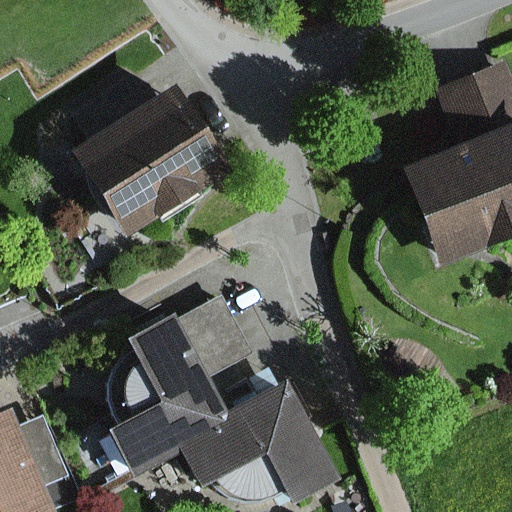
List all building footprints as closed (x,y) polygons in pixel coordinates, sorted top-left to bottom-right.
[(511,80),(505,64),(437,91),(460,148),(405,170),(443,266),(511,238),(511,80)] [(233,172),(178,86),(71,154),(125,240),(233,172)] [(111,430),(136,478),(184,452),(180,444),(281,390),(269,368),(263,371),(223,296),(179,321),(177,315),(130,340),(136,351),(123,359),(114,371),(108,384),(107,399),(111,413),(119,426),(111,430)] [(180,444),(184,452),(202,485),(213,479),(221,493),(233,500),(246,504),(260,503),(273,496),(289,487),(296,501),(336,479),(286,387),(281,390),(180,444)] [(13,409),(0,414),(0,511),(56,511),(46,487),(69,478),(43,417),(20,426),(13,409)]
